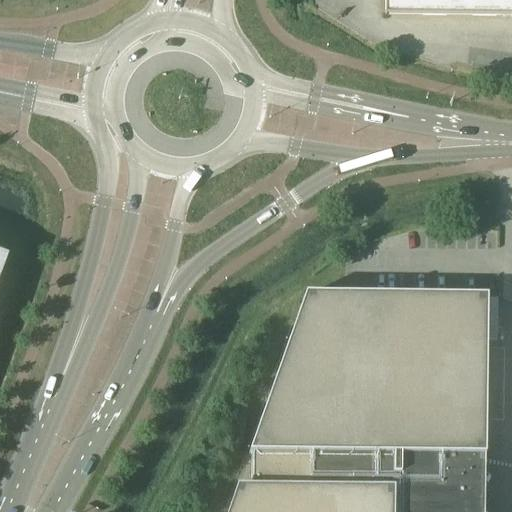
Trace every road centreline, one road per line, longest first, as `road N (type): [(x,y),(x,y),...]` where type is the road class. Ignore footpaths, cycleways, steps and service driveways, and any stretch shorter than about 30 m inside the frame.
road 1 (tertiary): [(154,310),(191,271),(357,159)]
road 2 (tertiary): [(97,124),(108,161),(104,203),(75,347)]
road 3 (tertiary): [(50,511),(154,310)]
road 4 (tertiary): [(137,151),(115,266),(75,347)]
road 5 (tertiary): [(75,347),(16,511)]
road 6 (tertiary): [(357,159),(510,144)]
road 7 (tertiary): [(154,310),(191,168)]
road 8 (tertiary): [(510,144),(379,112)]
road 9 (tertiary): [(379,112),(250,76)]
road 10 (tertiary): [(379,112),(358,115),(252,93)]
